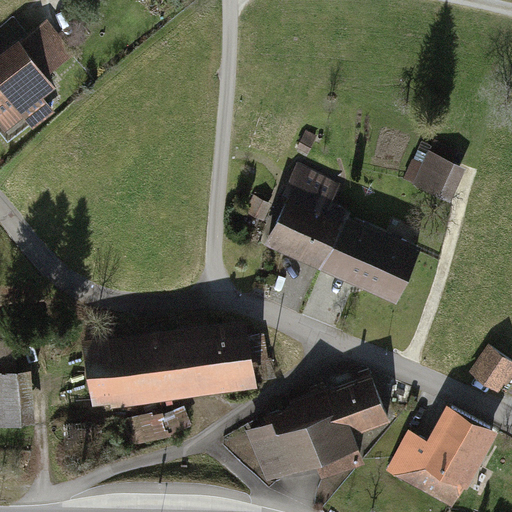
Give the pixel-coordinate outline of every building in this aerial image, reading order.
[(47,14),(0,49),(0,122),(4,127),(23,113),(34,126),(58,108),(47,93),(59,85),(49,72),(76,52),(47,14)] [(468,166),(430,149),(415,182),(452,199),(468,166)] [(325,266),(350,212),(353,207),(334,198),(342,181),(298,160),(284,189),(290,192),(265,240),(325,266)] [(423,245),(350,212),(325,266),(398,299),(423,245)] [(248,314),(82,337),(92,406),(258,382),(248,314)] [(511,380),(511,356),(490,342),(472,369),(505,391),(511,380)] [(31,366),(0,368),(0,422),(36,419),(31,366)] [(391,418),(373,371),(333,387),(332,384),(289,400),(291,405),(273,411),(276,417),(248,427),(268,478),(315,461),(322,479),(368,462),(356,431),(391,418)] [(499,427),(449,400),(429,437),(410,427),(387,469),(455,507),(499,427)] [(159,417),(168,436),(197,423),(188,403),(159,417)]
